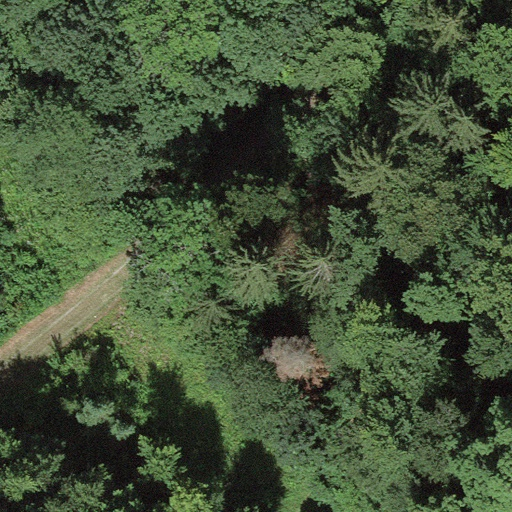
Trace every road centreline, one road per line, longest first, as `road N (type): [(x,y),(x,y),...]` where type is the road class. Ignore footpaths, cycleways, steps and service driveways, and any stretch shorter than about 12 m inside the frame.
road 1 (track): [(420,0),(0,386)]
road 2 (track): [(511,236),(475,272),(301,511)]
